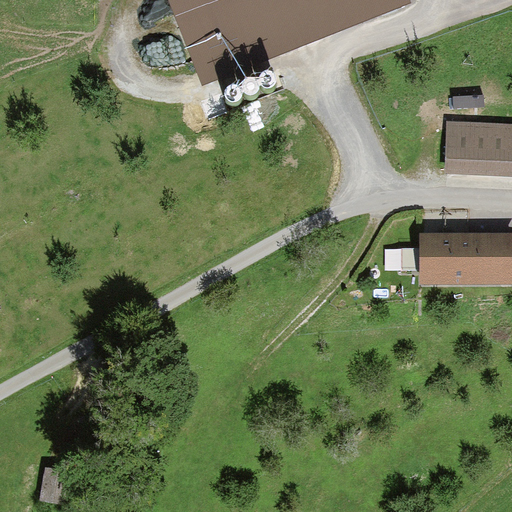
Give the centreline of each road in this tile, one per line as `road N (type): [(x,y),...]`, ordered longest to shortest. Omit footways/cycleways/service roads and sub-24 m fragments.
road 1 (residential): [(0,389),(334,208),(397,197),(511,204)]
road 2 (track): [(279,335),(352,265),(379,162),(346,95),(337,55),(497,0)]
